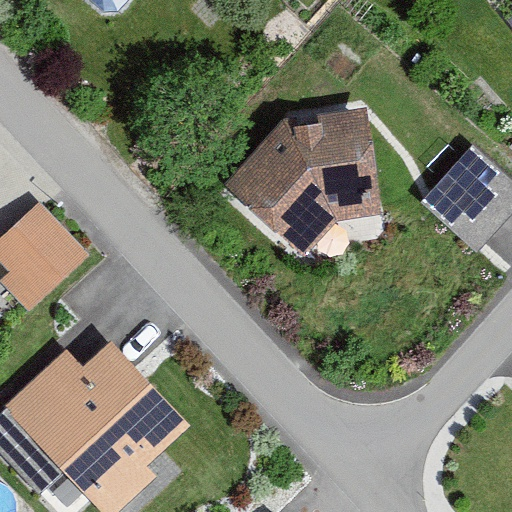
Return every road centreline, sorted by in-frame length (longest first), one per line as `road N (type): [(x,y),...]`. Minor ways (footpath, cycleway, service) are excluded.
road 1 (residential): [(0,83),(376,478)]
road 2 (residential): [(376,478),(511,326)]
